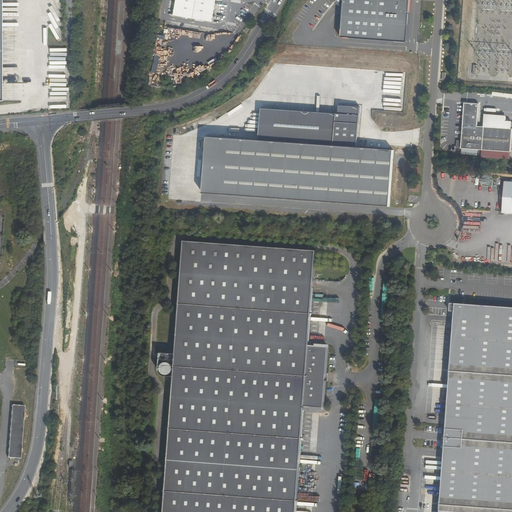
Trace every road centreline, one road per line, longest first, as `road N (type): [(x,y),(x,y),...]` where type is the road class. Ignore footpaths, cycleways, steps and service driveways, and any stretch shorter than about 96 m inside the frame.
road 1 (unclassified): [(7,511),(39,440),(50,316),(41,119)]
road 2 (unclassified): [(41,119),(174,106),(200,95),(240,62),(278,0)]
road 3 (unknown): [(338,380),(331,511)]
